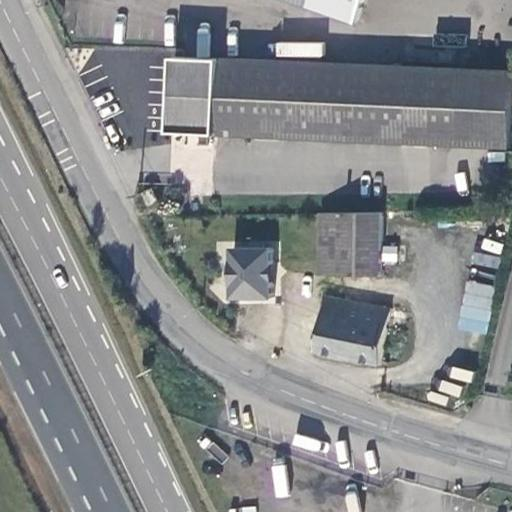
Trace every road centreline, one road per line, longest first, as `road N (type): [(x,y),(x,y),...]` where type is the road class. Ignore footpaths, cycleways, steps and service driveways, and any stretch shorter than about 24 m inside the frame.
road 1 (unclassified): [(0,8),(121,244),(197,340),(241,370),(350,417),(511,469)]
road 2 (trunk): [(166,511),(0,174)]
road 3 (trunk): [(0,289),(58,400)]
road 4 (trunk): [(58,400),(112,511)]
